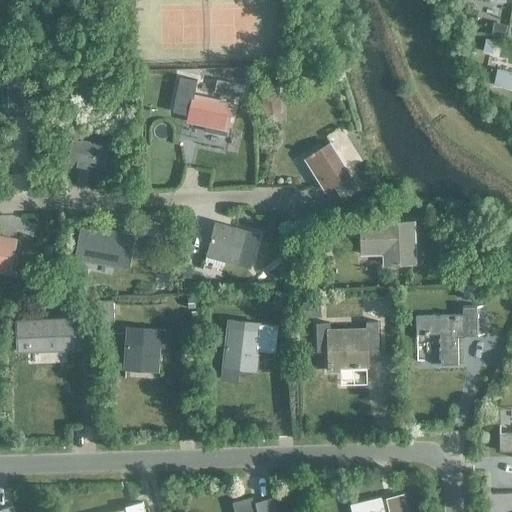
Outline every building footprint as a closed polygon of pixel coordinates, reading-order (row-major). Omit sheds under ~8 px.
[(511,72),(497,69),(493,85),(511,89),(511,72)] [(220,70),(217,82),(245,88),(247,76),(220,70)] [(180,76),(173,111),(188,114),(188,115),(207,119),(204,131),(225,135),(232,103),(194,95),(197,79),(180,76)] [(69,161),(103,168),(112,169),(117,147),(81,140),(81,141),(73,140),(69,161)] [(305,158),(317,177),(318,177),(326,190),(335,184),(343,197),(359,187),(350,174),(351,174),(333,146),(329,141),(305,158)] [(363,253),(385,252),(386,264),(415,262),(413,220),(384,221),(384,228),(380,228),(380,221),(361,222),(363,253)] [(239,263),(248,232),(216,223),(208,251),(226,256),(225,260),(239,263)] [(98,228),(93,260),(126,266),(127,261),(141,263),(143,253),(147,254),(151,234),(112,228),(111,230),(98,228)] [(0,269),(10,272),(16,239),(0,236),(0,269)] [(463,307),(463,315),(416,316),(417,334),(440,333),(441,366),(458,366),(458,338),(465,338),(465,336),(481,336),(480,306),(463,307)] [(17,350),(76,348),(75,316),(16,319),(17,350)] [(225,318),(218,379),(236,381),(237,368),(255,370),(258,344),(267,345),(266,351),(273,351),(276,325),(259,323),(259,321),(225,318)] [(378,330),(330,331),(330,323),(316,323),(317,352),(329,352),(329,372),(341,372),(341,368),(367,367),(367,357),(379,357),(378,330)] [(167,345),(168,331),(127,328),(125,368),(156,370),(158,345),(167,345)] [(511,456),(511,458),(511,457),(511,433),(500,434),(500,451),(511,450),(511,456)] [(407,511),(403,494),(392,497),(394,503),(383,506),(381,497),(350,505),(352,511),(407,511)] [(252,498),(232,502),(234,511),(275,511),(272,498),(262,500),(263,507),(255,509),(252,498)] [(145,511),(143,502),(132,505),(132,508),(114,511),(145,511)]
